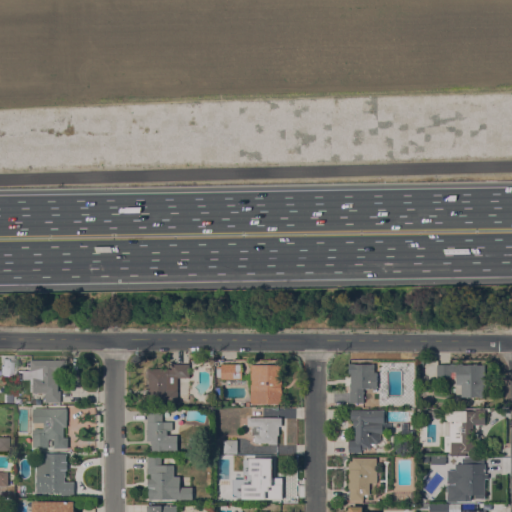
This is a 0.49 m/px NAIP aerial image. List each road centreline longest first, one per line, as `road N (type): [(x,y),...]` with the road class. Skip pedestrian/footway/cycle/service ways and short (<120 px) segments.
road 1 (track): [(511,89),(0,105)]
road 2 (track): [(511,161),(0,173)]
road 3 (motorway): [(0,257),(511,249)]
road 4 (motorway): [(511,213),(0,221)]
road 5 (tertiary): [(511,339),(0,338)]
road 6 (residential): [(113,511),(113,338)]
road 7 (residential): [(314,511),(314,339)]
